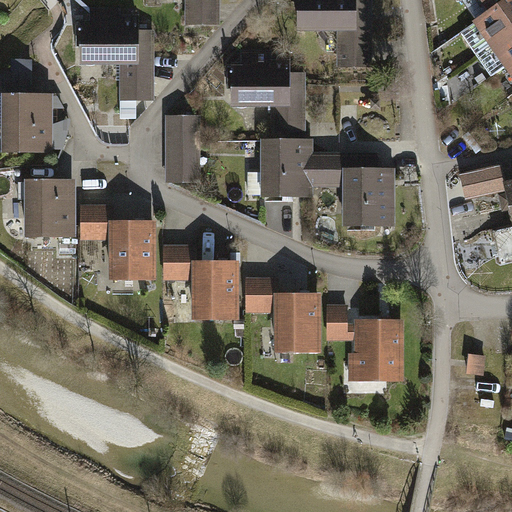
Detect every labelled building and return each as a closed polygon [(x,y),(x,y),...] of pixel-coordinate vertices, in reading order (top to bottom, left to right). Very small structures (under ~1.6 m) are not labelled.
[(185,0),(186,31),(221,30),(220,0),(185,0)] [(299,0),(300,39),(339,39),(339,75),(370,75),(370,40),(374,40),(374,3),(359,3),(358,0),(299,0)] [(511,2),(511,0),(477,0),(490,18),(511,2)] [(461,38),(475,59),(511,33),(511,2),(490,18),(461,38)] [(90,27),(81,27),(82,72),(121,71),(121,106),(156,106),(155,36),(138,36),(138,21),(90,21),(90,27)] [(511,68),(511,33),(475,59),(492,82),(505,73),(511,68)] [(241,70),(233,70),(233,114),(271,114),(272,146),(307,146),(307,70),(291,70),(291,58),(241,59),(241,70)] [(0,94),(31,94),(31,73),(3,72),(0,74),(0,94)] [(31,94),(0,94),(0,146),(0,153),(52,153),(52,148),(63,148),(63,126),(51,127),(51,94),(31,94)] [(196,118),(164,118),(165,186),(198,186),(196,118)] [(314,158),(314,146),(307,146),(272,146),(262,146),(262,206),(314,206),(314,193),(343,193),(343,158),(314,158)] [(380,158),(343,158),(343,193),(343,235),(397,234),(397,175),(380,176),(380,158)] [(471,168),(474,179),(503,173),(500,162),(471,168)] [(73,180),(22,180),(22,238),(73,238),(73,180)] [(511,180),(501,183),(503,193),(497,194),(501,212),(507,211),(511,232),(511,180)] [(108,221),(113,221),(113,205),(80,205),(80,239),(108,239),(108,221)] [(108,221),(108,239),(108,282),(155,282),(155,221),(113,221),(108,221)] [(198,252),(165,252),(166,288),(192,288),(193,327),(242,327),(241,268),(198,269),(198,252)] [(281,284),(247,285),(248,321),(276,320),(277,363),(324,362),(323,300),(281,301),(281,284)] [(348,311),(329,312),(329,349),(356,349),(356,362),(350,362),(351,391),(408,390),(407,326),(349,327),(348,311)] [(468,353),(464,374),(482,377),(486,357),(468,353)] [(511,431),(501,428),(498,439),(509,442),(511,431)]
